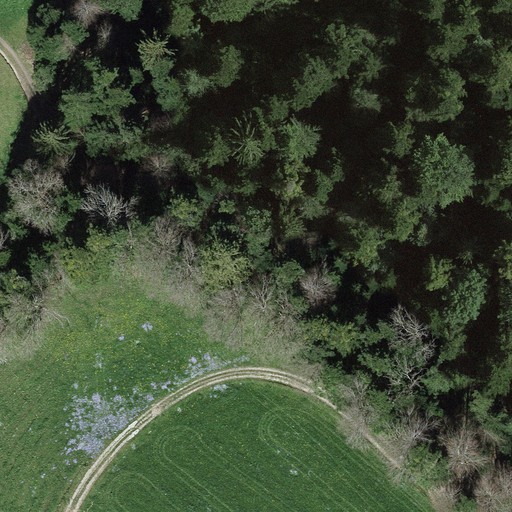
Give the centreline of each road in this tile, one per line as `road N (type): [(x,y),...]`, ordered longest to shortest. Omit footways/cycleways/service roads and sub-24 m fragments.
road 1 (track): [(0,40),(55,126),(69,133),(143,128),(205,143),(511,288)]
road 2 (track): [(66,511),(95,463),(126,435),(233,372),(267,369),(304,379),(442,479),(460,480),(511,456)]
